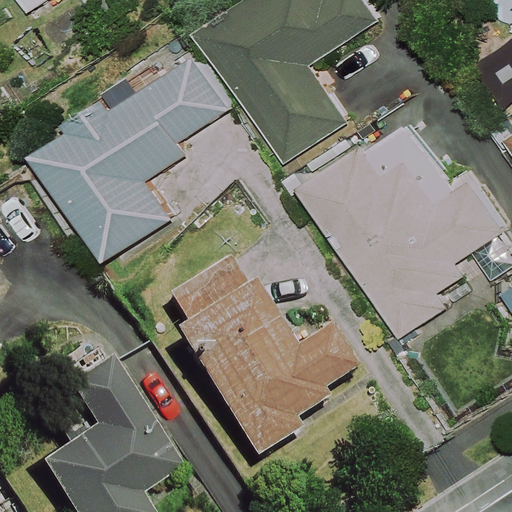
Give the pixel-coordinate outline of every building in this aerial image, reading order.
[(28,0),(37,12),(54,0),(28,0)] [(266,0),(212,35),(294,162),(356,122),(320,66),(388,21),(374,0),(266,0)] [(511,111),(511,49),(468,78),(496,122),(511,111)] [(238,110),(203,54),(49,148),(117,259),(188,216),(163,174),(196,154),(188,141),(238,110)] [(448,203),(403,133),(316,188),(410,336),(455,307),(445,291),(474,273),(466,260),(511,230),(511,227),(482,181),(448,203)] [(299,353),(240,261),(167,308),(203,363),(197,367),(258,462),(302,434),(291,418),(364,371),(336,329),(299,353)] [(0,302),(13,295),(0,272),(0,302)] [(163,511),(199,489),(111,356),(39,404),(65,444),(38,462),(70,511),(163,511)]
